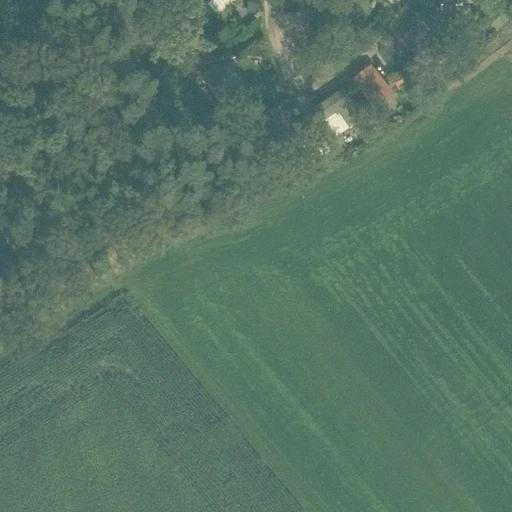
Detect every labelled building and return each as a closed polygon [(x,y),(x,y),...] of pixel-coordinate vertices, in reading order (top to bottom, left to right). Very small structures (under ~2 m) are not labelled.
[(192,0),(203,10),(207,6),(215,14),(229,0),(231,0),(234,3),(236,0),(192,0)] [(254,0),(248,0),(246,12),(257,14),(259,1),(254,0)] [(497,6),(485,21),(496,34),(511,18),(497,6)] [(9,56),(36,24),(28,17),(1,49),(9,56)] [(450,61),(420,25),(399,43),(414,62),(421,56),(436,73),(450,61)] [(476,27),(469,38),(484,46),(490,35),(476,27)] [(253,46),(251,56),(264,58),(266,48),(253,46)] [(392,94),(370,66),(350,81),(373,110),(392,94)] [(244,105),(223,72),(219,67),(201,79),(226,117),(244,105)] [(424,76),(417,67),(406,76),(413,84),(424,76)] [(402,73),(392,79),(398,92),(409,86),(402,73)] [(321,123),(336,113),(348,129),(361,120),(340,90),(312,109),(321,123)] [(298,138),(280,109),(258,123),(276,152),(298,138)] [(317,127),(309,115),(297,123),(305,135),(317,127)]
